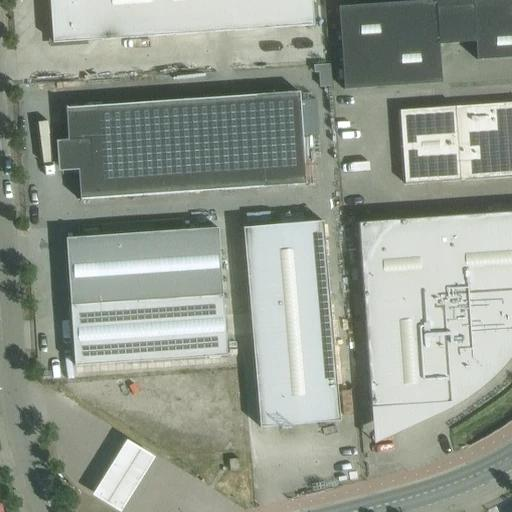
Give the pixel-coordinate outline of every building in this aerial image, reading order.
[(314,25),(311,0),(49,0),(53,43),(100,40),(314,25)] [(511,0),(472,0),(472,1),(436,3),(436,0),(338,7),(344,90),(441,83),(438,42),(475,40),(476,60),(511,57),(511,0)] [(330,66),(318,67),(319,89),(331,88),(330,66)] [(68,140),(56,141),(56,142),(59,142),(60,169),(78,168),(80,201),(81,201),(81,199),(305,184),(299,92),(67,108),(67,107),(65,107),(68,140)] [(511,176),(511,102),(399,111),(404,184),(511,176)] [(511,212),(358,224),(371,409),(450,403),(450,400),(458,395),(465,391),(473,385),(480,380),(486,374),(492,367),(499,361),(500,360),(499,359),(508,348),(509,349),(510,347),(509,347),(511,342),(511,212)] [(339,421),(323,221),(243,228),(260,428),(339,421)] [(218,228),(66,238),(66,241),(69,241),(70,261),(69,261),(69,262),(70,262),(71,282),(70,282),(70,283),(71,283),(73,303),(70,303),(70,306),(73,305),(77,361),(74,361),(74,366),(226,356),(222,296),(218,228)] [(120,511),(154,458),(125,441),(92,496),(119,511),(120,511)] [(228,459),(229,471),(239,470),(238,458),(228,459)]
